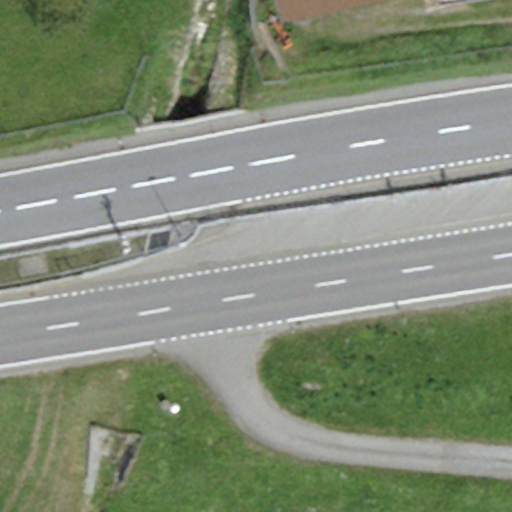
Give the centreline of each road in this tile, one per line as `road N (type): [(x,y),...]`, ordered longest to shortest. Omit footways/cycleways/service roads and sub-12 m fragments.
road 1 (primary): [(0,226),(511,133)]
road 2 (tertiary): [(511,256),(0,339)]
